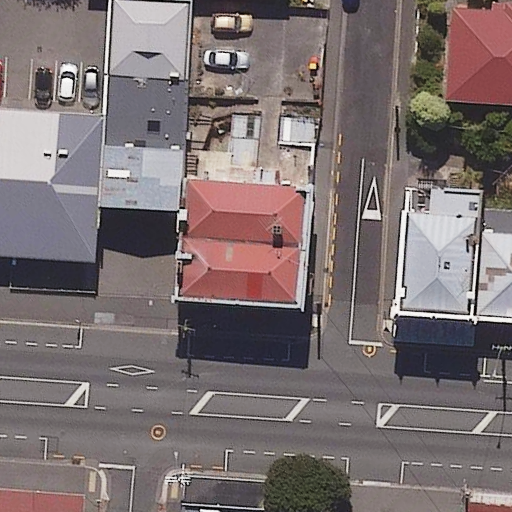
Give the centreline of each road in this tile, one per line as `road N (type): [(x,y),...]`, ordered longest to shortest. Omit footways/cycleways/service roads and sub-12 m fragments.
road 1 (residential): [(373,0),(346,412)]
road 2 (secondary): [(137,397),(346,412)]
road 3 (secondary): [(346,412),(511,423)]
road 4 (secondary): [(0,388),(137,397)]
